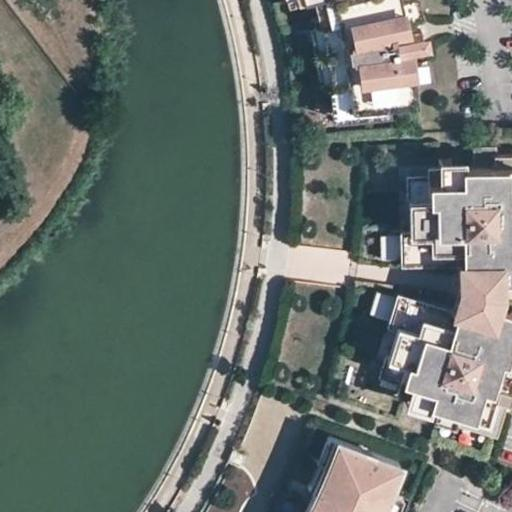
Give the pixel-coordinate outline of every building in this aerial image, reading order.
[(337,18),(332,0),(314,0),(319,16),(310,18),(312,24),(328,20),(337,18)] [(332,0),(337,18),(328,20),(335,49),(339,79),(348,78),(351,107),(389,102),(416,99),(414,76),(411,58),(410,50),(398,52),(396,43),(411,40),(423,38),(421,28),(409,30),(394,32),(392,22),(405,20),(404,12),(400,0),(332,0)] [(420,9),(417,0),(400,0),(404,12),(420,9)] [(335,49),(328,20),(312,24),(308,25),(316,54),(319,81),(339,79),(335,49)] [(405,20),(392,22),(394,32),(409,30),(407,20),(405,20)] [(413,50),(411,40),(396,43),(398,52),(410,50),(413,50)] [(430,74),(428,56),(411,58),(414,76),(430,74)] [(351,107),(348,78),(339,79),(319,81),(319,83),(319,88),(326,87),(329,118),(390,111),(389,102),(351,107)] [(497,142),(473,143),(473,163),(485,163),(484,151),(497,151),(497,142)] [(511,150),(497,151),(484,151),(485,163),(473,163),(428,164),(428,173),(429,198),(429,214),(429,227),(409,228),(401,228),(401,232),(401,256),(401,259),(460,258),(464,258),(463,243),(479,242),(479,258),(501,257),(511,257),(511,150)] [(429,198),(428,173),(408,175),(409,199),(416,198),(429,198)] [(429,214),(429,198),(416,198),(416,214),(429,214)] [(401,232),(380,233),(381,256),(401,256),(401,232)] [(479,242),(463,243),(464,258),(479,258),(479,242)] [(464,258),(460,258),(457,283),(464,284),(500,289),(501,273),(501,257),(479,258),(464,258)] [(511,272),(511,257),(501,257),(501,273),(511,272)] [(500,289),(464,284),(457,283),(455,308),(456,308),(471,312),(490,318),(496,304),(500,289)] [(377,290),(370,313),(390,318),(396,295),(377,290)] [(467,327),(452,323),(456,308),(455,308),(397,290),(396,295),(390,318),(389,322),(397,325),(416,330),(413,343),(408,358),(401,382),(399,390),(406,392),(440,402),(452,406),(449,418),(459,420),(496,432),(503,408),(510,384),(498,381),(505,356),(511,329),(511,324),(490,318),(471,312),(467,327)] [(511,308),(496,304),(490,318),(511,324),(511,308)] [(471,312),(456,308),(452,323),(467,327),(471,312)] [(395,354),(408,358),(413,343),(400,339),(395,354)] [(382,376),(401,382),(408,358),(395,354),(389,353),(382,376)] [(510,384),(511,378),(511,357),(505,356),(498,381),(510,384)] [(449,418),(452,406),(440,402),(434,422),(457,429),(459,420),(449,418)] [(340,451),(332,448),(336,436),(329,433),(319,458),(335,464),(340,451)] [(385,511),(389,505),(382,501),(389,487),(399,460),(336,436),(332,448),(340,451),(335,464),(329,477),(321,473),(316,485),(309,500),(302,511),(385,511)] [(246,452),(239,449),(234,446),(228,458),(234,461),(240,464),(246,452)] [(316,485),(321,473),(329,477),(335,464),(319,458),(309,481),(316,485)] [(396,490),(389,487),(382,501),(389,505),(396,508),(402,493),(396,490)]
